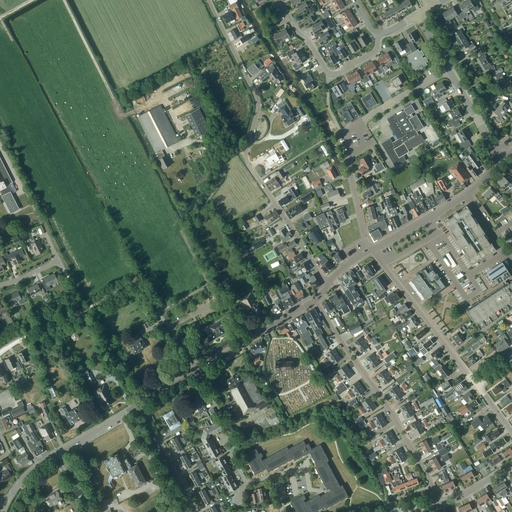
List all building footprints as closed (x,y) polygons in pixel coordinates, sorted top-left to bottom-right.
[(333,7),(342,1),(341,0),(333,0),(330,2),(331,2),(332,5),(329,7),(330,9),(334,7),(333,7)] [(409,0),(406,0),(403,2),(408,9),(413,6),(409,0)] [(470,0),(468,0),(465,2),(469,10),(472,8),(474,12),(479,9),(476,4),(473,5),(470,0)] [(332,12),(333,14),(337,12),(336,12),(345,6),(342,1),(333,7),(334,7),(335,10),(332,12)] [(232,11),(232,10),(237,20),(243,17),(238,8),(238,7),(236,2),(229,5),(232,11)] [(306,2),(298,6),(300,9),(296,11),(299,16),(308,11),(306,8),(308,7),(306,2)] [(403,2),(399,5),(403,12),(408,9),(403,2)] [(463,18),(468,15),(466,12),(469,10),(465,2),(459,5),(463,12),(460,13),(463,18)] [(399,5),(394,7),(398,15),(403,12),(399,5)] [(394,7),(389,10),(393,18),(398,15),(394,7)] [(460,13),(459,10),(456,12),(453,7),(448,10),(452,18),(456,16),(458,21),(463,18),(460,13)] [(352,14),(349,9),(340,14),(342,18),(339,20),(340,22),(344,20),(343,19),(352,14)] [(393,18),(389,10),(386,12),(385,10),(383,11),(384,13),(388,21),(393,18)] [(452,18),(448,10),(443,13),(445,17),(442,18),(447,26),(451,23),(450,20),(452,18)] [(230,13),(229,12),(223,16),(226,23),(235,19),(232,12),(230,13)] [(312,18),(315,17),(312,12),(306,15),(308,18),(302,21),(306,26),(314,22),(312,18)] [(343,27),(346,25),(346,24),(355,19),(352,14),(343,19),(344,20),(345,23),(342,25),(343,27)] [(355,19),(346,24),(346,25),(348,28),(345,30),(346,32),(349,30),(349,29),(358,24),(355,19)] [(324,25),(321,20),(314,25),(315,28),(312,29),(315,35),(323,30),(321,27),(324,25)] [(453,34),(456,39),(464,34),(462,32),(465,30),(462,25),(457,28),(459,30),(453,34)] [(235,29),(228,32),(233,41),(240,38),(235,29)] [(285,29),(280,32),(284,40),(287,38),(289,40),(294,37),(291,31),(288,33),(285,29)] [(319,36),(321,38),(318,40),(321,45),(329,40),(327,37),(330,35),(327,31),(319,36)] [(284,40),(280,32),(274,35),(277,41),(275,42),(279,49),(281,47),(279,43),(284,40)] [(418,39),(414,32),(408,35),(411,41),(407,43),(412,52),(417,49),(413,43),(418,39)] [(240,38),(243,43),(250,38),(253,36),(251,33),(248,35),(248,34),(240,38)] [(456,39),(459,44),(467,40),(465,37),(468,35),(467,33),(464,35),(464,34),(456,39)] [(369,43),(364,35),(358,39),(363,47),(369,43)] [(348,45),(352,53),(358,50),(354,45),(357,43),(354,38),(349,41),(351,43),(348,45)] [(399,52),(404,49),(406,52),(411,50),(407,44),(404,45),(401,40),(394,44),(399,52)] [(459,44),(462,49),(468,46),(470,48),(475,46),(472,41),(468,43),(467,40),(459,44)] [(330,56),(327,57),(332,65),(337,62),(334,57),(336,55),(330,44),(326,46),(329,52),(328,53),(330,56)] [(339,54),(342,59),(347,56),(344,51),(347,49),(343,44),(339,47),(340,49),(338,51),(335,45),(332,47),(337,55),(339,54)] [(293,57),(294,59),(304,54),(301,49),(295,52),(293,49),(287,53),(290,58),(293,57)] [(410,65),(414,72),(427,64),(426,62),(428,61),(425,57),(423,58),(422,56),(424,55),(421,50),(419,51),(418,49),(407,56),(408,58),(406,59),(409,63),(411,62),(412,64),(410,65)] [(476,59),(480,65),(488,60),(485,54),(486,53),(484,50),(479,53),(481,56),(476,59)] [(383,56),(388,64),(389,66),(394,64),(395,65),(398,63),(394,58),(392,59),(388,53),(383,56)] [(304,54),(294,59),(296,62),(292,65),(295,70),(301,67),(300,64),(307,59),(304,54)] [(382,65),(379,67),(382,73),(388,70),(388,69),(386,66),(385,66),(385,65),(388,64),(383,56),(378,59),(382,65)] [(480,65),(484,71),(488,68),(490,71),(495,68),(494,65),(492,66),(488,60),(480,65)] [(247,69),(253,75),(259,69),(262,65),(258,61),(256,63),(257,65),(256,66),(254,63),(247,69)] [(372,62),(367,65),(372,73),(377,70),(380,74),(382,73),(379,67),(376,69),(372,62)] [(366,75),(364,76),(367,82),(370,80),(368,76),(372,73),(367,65),(362,68),(366,75)] [(493,76),(497,83),(505,78),(501,72),(503,71),(501,68),(496,71),(497,74),(493,76)] [(258,75),(263,82),(270,77),(274,83),(277,81),(278,83),(282,80),(274,69),(268,73),(265,70),(258,75)] [(307,71),(300,75),(302,79),(306,84),(305,85),(307,88),(309,87),(309,88),(310,87),(312,89),(315,87),(311,81),(311,80),(312,79),(309,74),(307,71)] [(357,71),(352,74),(357,82),(360,80),(361,83),(363,82),(364,84),(367,82),(364,76),(361,78),(357,71)] [(351,84),(348,85),(352,91),(354,90),(355,89),(354,87),(355,86),(354,84),(357,82),(352,74),(347,77),(351,84)] [(391,85),(386,87),(390,94),(401,88),(399,84),(402,83),(398,76),(391,80),(392,82),(390,83),(391,85)] [(497,83),(501,89),(505,86),(507,89),(511,86),(511,85),(510,83),(511,82),(508,76),(505,78),(497,83)] [(331,88),(333,92),(331,93),(332,99),(334,102),(337,100),(338,99),(337,98),(337,97),(342,94),(341,92),(347,89),(343,82),(337,86),(337,85),(331,88)] [(437,90),(432,92),(432,94),(435,99),(438,98),(444,95),(442,92),(446,90),(442,82),(435,86),(437,90)] [(196,89),(171,99),(174,105),(198,95),(196,89)] [(372,105),(373,106),(377,104),(370,93),(366,95),(366,96),(361,99),(367,108),(368,108),(367,107),(372,105)] [(424,102),(427,107),(435,102),(431,97),(424,102)] [(443,105),(446,110),(454,106),(450,99),(447,101),(445,98),(437,103),(439,107),(443,105)] [(503,101),(499,106),(505,112),(510,106),(511,108),(511,107),(511,103),(509,101),(507,104),(503,101)] [(343,108),(338,111),(342,116),(343,115),(344,118),(343,119),(346,124),(360,116),(356,110),(356,111),(351,103),(346,106),(347,107),(343,109),(343,108)] [(390,123),(389,124),(398,138),(392,142),(389,138),(381,142),(394,165),(405,159),(402,154),(408,150),(408,149),(424,140),(420,134),(419,135),(417,132),(424,127),(416,114),(413,115),(412,113),(415,111),(411,104),(404,108),(404,109),(395,115),(394,113),(387,118),(390,123)] [(156,153),(152,154),(156,161),(159,159),(159,160),(164,169),(170,165),(169,162),(170,162),(167,156),(165,156),(162,150),(179,141),(161,105),(138,117),(156,153)] [(285,122),(286,122),(288,125),(287,126),(295,121),(294,121),(292,118),(294,116),(291,110),(290,111),(286,105),(280,108),(282,112),(283,112),(284,114),(281,116),(285,122)] [(303,116),(304,117),(307,114),(301,106),(296,109),(301,117),(303,116)] [(505,112),(499,106),(494,112),(498,115),(495,117),(501,122),(503,119),(501,117),(505,112)] [(186,115),(197,138),(211,131),(199,108),(186,115)] [(446,124),(447,128),(451,126),(454,125),(455,127),(460,124),(459,122),(459,121),(457,119),(462,116),(457,109),(451,113),(454,118),(448,121),(449,122),(446,124)] [(303,127),(305,130),(314,124),(312,121),(303,127)] [(466,129),(457,134),(460,139),(462,142),(459,144),(462,148),(470,143),(468,139),(471,137),(472,136),(471,137),(466,129),(467,128),(466,129)] [(276,153),(266,159),(270,165),(277,161),(279,165),(285,161),(281,155),(278,157),(276,153)] [(467,156),(470,160),(475,166),(471,169),(469,166),(467,167),(469,171),(470,170),(474,177),(480,173),(477,169),(480,166),(471,153),(467,156)] [(358,170),(362,175),(370,171),(368,168),(372,165),(367,156),(360,160),(364,166),(358,170)] [(0,190),(2,195),(1,195),(5,203),(10,213),(19,208),(14,199),(11,193),(7,184),(12,182),(12,181),(2,160),(0,157),(0,190)] [(374,166),(378,172),(385,168),(381,162),(374,166)] [(467,182),(467,181),(467,180),(470,177),(459,162),(449,169),(458,181),(456,182),(456,183),(458,185),(459,186),(460,185),(462,187),(463,187),(464,188),(468,185),(466,182),(467,182)] [(330,177),(331,176),(332,179),(337,176),(331,167),(326,169),(330,177)] [(267,182),(268,184),(268,185),(269,186),(270,186),(270,187),(275,184),(277,187),(280,185),(278,182),(281,180),(281,179),(286,176),(282,168),(276,172),(278,174),(271,178),(272,179),(267,182)] [(426,179),(428,183),(435,179),(433,175),(426,179)] [(510,188),(511,187),(511,179),(510,178),(507,180),(503,176),(497,182),(504,189),(508,186),(510,188)] [(381,189),(380,187),(381,187),(379,183),(377,183),(376,183),(373,177),(367,180),(370,186),(366,188),(368,191),(362,194),(365,199),(374,194),(374,193),(377,192),(378,193),(379,193),(380,192),(381,192),(381,191),(381,190),(381,189)] [(450,187),(444,177),(438,181),(444,191),(450,187)] [(409,186),(412,190),(425,182),(423,178),(409,186)] [(321,184),(319,180),(312,183),(314,188),(321,184)] [(286,186),(290,193),(287,195),(286,195),(283,197),(284,197),(279,201),(281,205),(285,203),(285,204),(290,201),(290,200),(295,197),(296,197),(299,195),(295,189),(293,186),(297,183),(295,181),(286,186)] [(327,193),(330,200),(340,197),(337,189),(333,191),(332,187),(329,188),(330,192),(327,193)] [(493,195),(496,198),(498,200),(502,196),(500,194),(500,195),(495,190),(493,191),(490,189),(484,195),(488,200),(493,195)] [(421,195),(418,196),(415,191),(412,193),(414,198),(417,204),(418,203),(420,207),(420,208),(422,213),(429,210),(424,199),(421,195)] [(311,192),(300,198),(303,203),(314,197),(311,192)] [(435,198),(438,204),(446,200),(442,193),(439,195),(438,192),(434,194),(436,197),(435,198)] [(384,206),(384,209),(385,209),(387,214),(387,215),(388,219),(390,219),(395,228),(400,226),(397,220),(395,216),(398,215),(395,207),(391,196),(386,198),(388,204),(384,206)] [(424,199),(429,210),(436,206),(430,196),(424,199)] [(307,210),(317,206),(314,200),(305,205),(307,210)] [(413,212),(415,216),(418,215),(420,215),(420,214),(421,214),(418,209),(418,208),(417,206),(415,207),(414,206),(415,205),(412,201),(409,202),(411,206),(411,207),(412,207),(413,208),(412,208),(414,212),(413,212)] [(320,206),(322,210),(330,207),(329,202),(320,206)] [(367,207),(369,213),(377,211),(384,209),(384,206),(383,202),(379,203),(380,206),(374,208),(373,205),(367,207)] [(290,209),(286,212),(287,213),(290,219),(295,216),(295,215),(294,215),(296,214),(297,215),(304,210),(300,203),(292,208),(293,208),(291,210),(290,209)] [(402,222),(403,224),(410,220),(406,212),(409,211),(406,205),(402,207),(405,213),(402,215),(400,212),(398,213),(402,222)] [(501,210),(504,215),(510,210),(508,206),(501,210)] [(314,217),(317,224),(319,224),(323,232),(325,231),(328,237),(335,234),(333,231),(335,230),(334,228),(337,226),(337,224),(339,223),(340,223),(347,219),(343,212),(345,211),(343,207),(336,210),(337,213),(336,214),(335,212),(330,214),(330,215),(328,217),(325,212),(314,217)] [(444,222),(448,228),(449,228),(450,227),(453,232),(456,237),(455,238),(458,243),(462,248),(463,247),(466,252),(469,257),(468,258),(472,264),(474,263),(477,261),(482,258),(486,255),(491,252),(494,250),(495,249),(491,243),(490,243),(487,239),(483,234),(485,233),(482,228),(481,228),(478,223),(477,223),(474,218),(470,214),(471,213),(472,213),(471,213),(468,207),(467,207),(466,207),(463,209),(458,213),(457,211),(453,214),(454,215),(449,219),(446,221),(444,222)] [(264,218),(268,224),(277,217),(277,216),(278,215),(276,211),(271,214),(270,213),(264,218)] [(378,215),(377,211),(369,213),(371,220),(376,218),(377,222),(385,219),(383,215),(380,216),(380,214),(378,215)] [(258,214),(254,217),(257,223),(262,219),(258,214)] [(300,224),(295,227),(298,231),(303,229),(306,228),(306,227),(308,226),(306,221),(305,221),(305,220),(304,220),(300,223),(300,224)] [(368,227),(370,231),(369,232),(374,241),(383,236),(381,231),(388,227),(384,220),(373,225),(368,227)] [(322,237),(315,226),(310,230),(312,234),(311,235),(315,241),(316,241),(317,243),(321,240),(320,238),(322,237)] [(267,231),(270,237),(275,234),(272,228),(267,231)] [(281,235),(279,236),(283,242),(291,237),(291,236),(292,235),(290,231),(286,233),(283,229),(279,232),(281,235)] [(25,241),(26,243),(30,250),(33,249),(35,254),(43,251),(38,240),(35,242),(32,237),(25,241)] [(281,253),(289,248),(296,244),(294,240),(287,244),(286,243),(282,246),(278,248),(280,251),(281,253)] [(8,255),(6,252),(3,254),(7,262),(11,260),(14,265),(21,261),(19,257),(24,255),(21,248),(8,255)] [(294,252),(288,255),(290,259),(293,257),(297,263),(304,258),(304,257),(304,256),(303,255),(302,255),(301,252),(296,255),(294,252)] [(332,256),(336,263),(343,259),(339,252),(335,254),(333,252),(331,253),(332,255),(332,256)] [(321,266),(326,273),(333,267),(324,256),(319,261),(322,265),(321,266)] [(300,265),(303,268),(300,270),(302,273),(300,274),(302,277),(308,273),(307,270),(311,268),(307,261),(300,265)] [(377,272),(371,262),(364,266),(369,274),(366,276),(368,279),(372,277),(371,275),(377,272)] [(491,272),(499,284),(511,276),(503,264),(491,272)] [(429,271),(425,267),(416,273),(418,275),(411,280),(420,291),(427,285),(426,283),(437,274),(433,267),(429,271)] [(343,276),(338,279),(341,284),(341,286),(342,287),(343,287),(344,287),(345,290),(345,292),(355,307),(363,301),(359,295),(359,294),(354,287),(356,286),(355,284),(358,282),(356,278),(355,275),(351,270),(346,273),(343,275),(343,276)] [(43,278),(45,282),(43,283),(46,291),(51,289),(49,284),(57,281),(54,273),(43,278)] [(311,282),(310,282),(314,289),(315,288),(317,288),(317,287),(321,285),(317,278),(315,274),(309,277),(311,282)] [(427,285),(420,291),(425,298),(430,294),(433,297),(447,287),(437,274),(426,283),(427,285)] [(305,275),(300,278),(303,284),(308,281),(305,275)] [(382,289),(387,285),(381,275),(374,280),(379,287),(378,288),(379,290),(377,292),(376,291),(376,292),(379,295),(384,292),(382,289)] [(511,281),(467,311),(480,330),(511,309),(511,281)] [(27,289),(28,293),(30,292),(32,297),(33,297),(32,296),(40,291),(42,295),(45,293),(41,284),(38,286),(36,282),(36,284),(28,288),(27,286),(28,289),(27,289)] [(295,294),(299,301),(306,297),(302,290),(297,293),(296,292),(302,289),(297,282),(292,285),(290,287),(294,295),(295,294)] [(279,290),(282,294),(284,293),(285,295),(288,293),(290,295),(292,294),(287,285),(287,286),(286,283),(282,285),(283,288),(279,290)] [(7,296),(8,298),(7,298),(8,299),(10,303),(18,300),(20,304),(25,301),(22,295),(19,296),(17,291),(7,296)] [(235,303),(241,299),(237,292),(233,294),(234,297),(232,298),(235,303)] [(252,292),(241,298),(243,303),(245,307),(244,307),(244,308),(246,310),(246,311),(247,310),(250,316),(260,310),(257,305),(258,304),(252,292)] [(333,295),(329,298),(331,302),(334,301),(339,309),(341,308),(344,313),(350,310),(342,296),(339,297),(336,292),(332,294),(333,295)] [(392,292),(384,298),(387,302),(389,301),(391,303),(399,298),(396,293),(394,294),(392,292)] [(286,297),(285,298),(286,299),(282,302),(286,309),(295,304),(290,297),(289,296),(290,295),(288,293),(285,295),(286,297)] [(326,308),(325,309),(327,312),(328,311),(329,313),(335,310),(333,308),(328,300),(323,303),(326,308)] [(272,310),(275,315),(284,310),(281,305),(279,302),(271,307),(272,310)] [(391,310),(395,317),(400,314),(401,313),(408,309),(404,303),(397,308),(398,309),(397,310),(395,307),(391,310)] [(329,339),(327,340),(319,326),(323,324),(315,309),(305,314),(324,348),(331,344),(329,339)] [(401,320),(403,318),(404,320),(412,315),(409,310),(405,313),(404,312),(401,315),(399,317),(401,320)] [(299,333),(307,346),(313,342),(312,339),(311,337),(310,336),(312,334),(309,329),(307,330),(305,327),(308,326),(302,315),(292,321),(293,322),(299,333)] [(333,318),(337,326),(342,324),(338,316),(333,318)] [(396,327),(398,330),(405,326),(407,329),(409,328),(411,331),(415,328),(414,327),(419,324),(413,316),(406,321),(405,321),(396,327)] [(209,336),(202,339),(205,344),(226,332),(223,328),(226,326),(222,320),(210,326),(210,327),(205,329),(209,336)] [(296,334),(299,333),(293,322),(288,324),(292,331),(294,330),(296,334)] [(349,329),(351,335),(362,330),(360,324),(349,329)] [(291,335),(285,325),(279,328),(282,334),(286,332),(287,333),(286,333),(288,337),(291,335)] [(508,338),(504,332),(500,327),(497,330),(500,335),(498,336),(501,340),(495,344),(500,352),(506,347),(506,348),(509,346),(505,340),(508,338)] [(413,337),(416,340),(418,338),(419,339),(423,336),(423,335),(426,333),(423,329),(420,332),(419,332),(415,335),(416,335),(413,337)] [(74,331),(70,336),(75,341),(79,336),(74,331)] [(454,339),(455,341),(458,343),(459,345),(463,342),(462,340),(464,338),(460,333),(458,335),(457,333),(452,336),(454,339)] [(147,346),(139,334),(134,337),(137,341),(129,346),(134,354),(139,351),(142,350),(142,349),(147,346)] [(366,339),(364,340),(361,337),(353,343),(357,348),(365,342),(367,340),(366,339)] [(423,344),(424,346),(421,348),(423,351),(419,355),(420,357),(427,352),(425,350),(430,346),(430,345),(433,343),(430,339),(427,341),(426,342),(423,344)] [(367,340),(365,342),(357,348),(360,353),(368,347),(366,343),(368,342),(367,340)] [(408,340),(403,343),(408,350),(413,347),(408,340)] [(470,346),(474,350),(478,347),(481,344),(479,340),(470,346)] [(250,347),(253,353),(254,353),(255,355),(265,350),(266,347),(264,346),(261,341),(250,347)] [(337,354),(334,348),(326,354),(328,358),(326,359),(327,361),(329,360),(337,354)] [(414,348),(408,353),(411,358),(417,353),(414,348)] [(433,357),(431,359),(434,364),(437,362),(436,360),(441,356),(439,353),(440,353),(439,352),(440,351),(439,350),(438,350),(437,349),(431,354),(433,357)] [(22,363),(27,360),(29,364),(34,362),(30,355),(27,356),(24,350),(17,354),(22,363)] [(468,357),(473,364),(480,359),(479,357),(483,354),(480,350),(476,353),(475,352),(468,357)] [(384,359),(387,363),(396,356),(393,352),(384,359)] [(373,353),(365,359),(369,364),(377,358),(379,357),(377,355),(375,357),(373,353)] [(331,361),(333,365),(341,359),(337,354),(329,360),(327,361),(328,362),(329,363),(331,361)] [(252,360),(255,366),(263,361),(260,355),(252,360)] [(21,368),(18,361),(15,363),(12,356),(5,360),(10,369),(16,366),(18,370),(21,368)] [(380,363),(378,360),(380,358),(379,357),(377,358),(369,364),(372,369),(380,363)] [(416,367),(419,365),(424,361),(422,357),(416,361),(413,363),(416,367)] [(276,367),(276,370),(293,369),(295,366),(295,363),(293,361),(275,362),(276,364),(276,367)] [(436,371),(438,370),(445,378),(451,373),(447,368),(448,367),(445,364),(442,366),(440,363),(434,368),(436,371)] [(0,377),(2,376),(5,383),(11,380),(7,372),(4,373),(2,368),(1,368),(0,365),(0,377)] [(349,370),(346,365),(338,370),(340,374),(338,376),(339,377),(341,376),(349,370)] [(389,371),(387,373),(385,369),(377,375),(380,380),(388,374),(390,373),(389,371)] [(349,370),(341,376),(339,377),(340,378),(341,379),(343,377),(345,381),(353,375),(349,370)] [(84,375),(90,386),(96,383),(90,372),(84,375)] [(231,408),(238,421),(245,417),(243,414),(247,412),(248,413),(258,407),(260,409),(270,404),(266,398),(263,400),(250,376),(243,380),(242,379),(241,379),(238,373),(226,380),(229,385),(229,386),(231,390),(230,391),(237,405),(231,408)] [(390,373),(388,374),(380,380),(384,385),(392,379),(389,376),(391,374),(390,373)] [(422,377),(427,384),(432,380),(427,374),(422,377)] [(452,381),(450,383),(448,380),(442,384),(446,391),(452,387),(455,386),(462,381),(459,376),(452,381)] [(361,386),(357,381),(349,387),(352,390),(350,392),(351,393),(353,392),(361,386)] [(495,394),(496,394),(499,392),(500,392),(503,390),(504,392),(507,390),(504,385),(505,384),(503,381),(501,383),(501,382),(495,387),(492,389),(494,391),(493,392),(494,394),(495,394)] [(456,390),(459,395),(468,389),(465,384),(464,385),(462,382),(454,387),(456,390)] [(111,396),(105,385),(93,391),(99,403),(100,402),(103,407),(113,402),(110,397),(111,396)] [(348,388),(346,386),(345,385),(341,389),(336,392),(339,395),(348,388)] [(392,396),(400,390),(402,389),(401,387),(399,389),(396,385),(388,391),(392,396)] [(352,394),(352,395),(354,393),(357,397),(365,391),(361,386),(353,392),(351,393),(352,394)] [(448,391),(448,392),(446,393),(449,397),(455,393),(452,388),(448,391)] [(404,395),(401,392),(403,390),(402,389),(400,390),(392,396),(396,401),(404,395)] [(500,401),(503,404),(506,402),(507,402),(510,399),(511,397),(511,396),(511,390),(511,392),(511,393),(510,394),(508,396),(507,395),(503,398),(504,398),(500,401)] [(463,396),(467,403),(474,398),(470,391),(463,396)] [(195,399),(190,402),(191,404),(190,404),(189,406),(191,408),(192,409),(194,411),(196,412),(197,411),(199,414),(207,410),(199,396),(197,395),(195,396),(195,399)] [(362,408),(363,409),(365,408),(373,402),(369,397),(361,403),(364,406),(362,408)] [(462,415),(469,411),(470,410),(472,413),(474,411),(475,410),(475,408),(474,407),(479,404),(475,400),(466,406),(466,405),(458,409),(462,415)] [(10,410),(13,417),(26,411),(22,401),(17,403),(18,407),(10,410)] [(42,407),(47,420),(51,418),(44,401),(39,403),(41,408),(42,407)] [(364,411),(366,409),(369,413),(377,407),(373,402),(365,408),(363,409),(364,411)] [(414,407),(413,405),(410,406),(408,403),(400,407),(403,413),(411,408),(414,407)] [(26,406),(30,415),(35,412),(32,405),(30,404),(26,406)] [(77,420),(81,418),(75,408),(69,412),(64,404),(61,406),(65,414),(64,414),(70,424),(75,421),(75,422),(77,421),(77,420)] [(414,407),(411,408),(403,413),(406,419),(415,414),(412,410),(415,409),(414,407)] [(179,421),(179,422),(172,411),(170,413),(169,412),(167,413),(167,414),(164,416),(164,415),(164,416),(170,427),(167,429),(171,435),(180,430),(177,426),(178,425),(179,426),(181,424),(179,421)] [(384,419),(381,413),(372,418),(374,422),(372,423),(373,425),(375,424),(384,419)] [(270,417),(275,425),(280,422),(275,414),(270,417)] [(452,415),(446,419),(454,431),(459,428),(454,421),(455,420),(452,415)] [(2,419),(6,428),(13,425),(12,421),(11,422),(8,416),(2,419)] [(478,417),(471,423),(475,429),(478,427),(480,425),(481,425),(478,427),(479,429),(481,431),(484,429),(484,430),(487,428),(486,426),(492,422),(487,416),(480,420),(478,417)] [(378,429),(387,424),(384,419),(375,424),(373,425),(374,427),(376,425),(378,429)] [(420,424),(418,420),(409,425),(413,431),(421,426),(423,425),(422,423),(420,424)] [(219,421),(214,424),(218,432),(223,429),(219,421)] [(33,451),(36,456),(45,450),(40,442),(41,441),(34,430),(35,429),(30,422),(26,425),(30,432),(27,434),(31,441),(27,443),(32,452),(33,451)] [(208,423),(206,424),(208,427),(212,433),(213,435),(218,432),(214,424),(210,426),(208,423)] [(44,436),(46,441),(54,437),(51,432),(52,432),(48,424),(39,429),(43,437),(44,436)] [(413,431),(416,436),(424,431),(422,427),(424,426),(423,425),(421,426),(413,431)] [(204,429),(203,434),(209,436),(210,434),(212,433),(208,427),(204,429)] [(493,432),(490,434),(489,432),(484,436),(486,438),(485,439),(485,440),(486,442),(487,442),(488,441),(489,442),(494,438),(494,439),(497,438),(496,437),(500,434),(497,429),(493,432)] [(382,435),(384,439),(382,441),(383,442),(385,441),(394,436),(390,431),(382,435)] [(203,434),(201,438),(203,442),(204,443),(210,440),(209,438),(209,436),(203,434)] [(171,439),(174,445),(179,442),(183,441),(183,440),(186,438),(185,436),(182,438),(178,440),(176,437),(171,439)] [(388,447),(397,442),(394,436),(385,441),(383,442),(384,445),(387,444),(388,447)] [(13,440),(12,441),(18,449),(22,447),(23,450),(24,450),(25,449),(24,446),(18,437),(13,440)] [(179,442),(174,445),(177,451),(182,448),(180,445),(184,443),(184,442),(187,441),(186,438),(183,440),(183,441),(179,442)] [(492,449),(496,446),(498,449),(502,446),(502,445),(506,442),(503,438),(499,441),(494,444),(494,443),(490,446),(492,449)] [(203,442),(201,444),(202,446),(204,444),(206,448),(214,444),(212,439),(210,440),(204,443),(203,442)] [(419,443),(422,448),(429,444),(431,443),(430,441),(428,443),(426,439),(419,443)] [(287,446),(262,460),(261,457),(263,456),(261,452),(259,454),(256,449),(245,455),(255,474),(266,468),(268,471),(293,458),(294,460),(310,452),(317,465),(315,466),(327,489),(330,488),(331,490),(320,496),(319,494),(305,502),(304,499),(306,498),(304,494),(290,502),(296,511),(305,511),(309,510),(310,511),(313,511),(325,506),(326,508),(349,496),(343,484),(340,485),(327,460),(329,459),(320,444),(312,448),(309,443),(306,444),(304,440),(288,448),(287,446)] [(431,443),(429,444),(422,448),(425,453),(432,450),(430,447),(434,444),(433,442),(431,443)] [(476,447),(479,451),(486,447),(483,442),(476,447)] [(214,444),(206,448),(208,452),(209,453),(217,448),(214,444)] [(448,452),(446,447),(438,451),(441,456),(448,452)] [(208,452),(206,453),(207,455),(209,454),(211,457),(211,458),(220,453),(217,448),(209,453),(208,452)] [(403,454),(400,448),(392,453),(394,457),(392,458),(393,460),(395,458),(403,454)] [(483,453),(485,457),(494,453),(491,448),(483,453)] [(491,459),(488,461),(490,463),(493,461),(495,465),(502,460),(501,459),(505,456),(506,458),(511,453),(511,450),(510,448),(503,453),(502,452),(498,455),(497,454),(491,459)] [(368,455),(370,460),(378,456),(375,451),(368,455)] [(30,460),(25,452),(15,458),(20,466),(30,460)] [(110,471),(112,474),(111,474),(110,475),(109,476),(108,477),(108,478),(108,479),(108,480),(108,481),(109,484),(108,484),(110,487),(114,485),(112,482),(112,481),(111,481),(112,480),(112,479),(112,478),(113,478),(114,477),(115,477),(121,473),(126,471),(126,470),(128,469),(130,474),(131,473),(137,485),(145,481),(136,464),(132,466),(127,456),(125,457),(124,455),(119,457),(117,454),(114,455),(112,454),(110,455),(109,457),(109,458),(105,460),(108,466),(107,466),(107,468),(108,470),(110,471)] [(180,457),(183,462),(188,460),(185,454),(180,457)] [(398,464),(406,459),(403,454),(395,458),(393,460),(393,461),(396,460),(398,464)] [(196,456),(188,460),(183,462),(187,468),(192,466),(190,463),(194,461),(193,460),(197,458),(196,456)] [(429,460),(432,465),(438,462),(443,459),(441,457),(437,459),(435,456),(429,460)] [(218,465),(215,467),(216,469),(219,467),(218,466),(227,462),(224,457),(216,461),(216,462),(218,465)] [(0,473),(0,481),(1,483),(11,476),(8,471),(11,470),(7,464),(9,463),(6,459),(1,463),(3,466),(4,466),(7,469),(0,473)] [(227,462),(218,466),(219,467),(221,471),(229,467),(227,462)] [(438,462),(432,465),(435,471),(441,467),(438,462)] [(229,467),(221,471),(223,476),(224,476),(230,473),(232,472),(229,467)] [(190,474),(193,481),(198,478),(198,477),(201,475),(202,475),(205,473),(204,471),(200,473),(200,472),(196,474),(195,471),(190,474)] [(471,471),(466,474),(470,480),(475,477),(471,471)] [(198,478),(193,481),(196,486),(201,483),(199,480),(203,478),(203,477),(206,475),(205,473),(202,475),(201,475),(198,477),(198,478)] [(221,476),(219,477),(220,479),(222,478),(224,482),(233,477),(230,473),(224,476),(223,476),(222,477),(221,476)] [(388,473),(383,475),(386,483),(391,481),(388,473)] [(447,483),(446,479),(443,473),(438,475),(439,478),(442,477),(445,484),(442,485),(445,492),(450,489),(447,483)] [(470,480),(466,474),(461,477),(465,483),(470,480)] [(417,478),(414,479),(413,478),(412,476),(410,477),(410,479),(413,485),(419,483),(417,478)] [(233,477),(224,482),(226,485),(227,486),(235,482),(233,477)] [(400,480),(399,477),(396,478),(401,490),(407,488),(405,482),(402,483),(400,480)] [(395,492),(401,490),(396,478),(394,479),(395,482),(392,484),(395,492)] [(453,481),(447,483),(450,489),(456,487),(453,481)] [(226,485),(224,487),(225,489),(227,487),(229,491),(230,492),(238,487),(235,482),(227,486),(226,485)] [(504,482),(499,486),(503,494),(505,497),(507,495),(506,494),(508,493),(505,488),(507,487),(504,482)] [(500,495),(501,495),(503,498),(505,497),(503,494),(499,486),(493,489),(495,494),(498,492),(500,495)] [(252,493),(254,503),(258,502),(258,499),(260,499),(260,500),(268,498),(265,487),(258,489),(259,493),(256,493),(252,493)] [(199,492),(202,498),(207,495),(211,493),(215,491),(213,488),(210,490),(209,490),(206,492),(204,489),(199,492)] [(46,501),(47,500),(49,505),(54,502),(54,503),(58,501),(60,504),(63,503),(61,499),(62,499),(59,495),(64,492),(63,489),(58,492),(57,491),(45,498),(46,500),(45,500),(46,501)] [(207,495),(202,498),(205,503),(211,501),(208,497),(212,495),(216,493),(215,491),(211,493),(207,495)] [(486,493),(481,496),(485,502),(490,499),(486,493)] [(485,502),(481,496),(476,499),(480,505),(485,502)] [(505,504),(501,498),(497,501),(500,507),(505,504)] [(469,503),(464,505),(467,511),(472,509),(469,503)]
